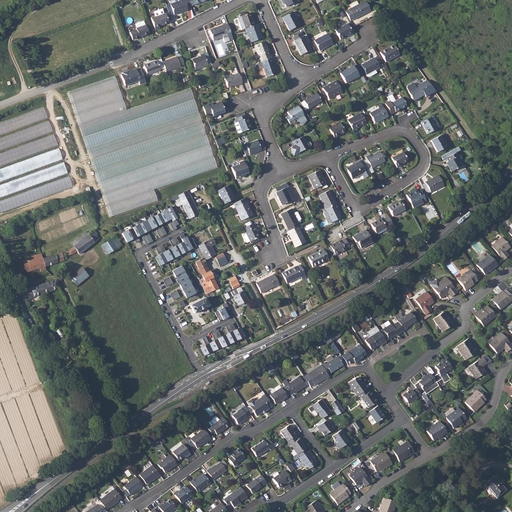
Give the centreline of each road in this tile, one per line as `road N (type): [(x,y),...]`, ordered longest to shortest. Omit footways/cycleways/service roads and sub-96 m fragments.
road 1 (secondary): [(203,377),(378,282),(511,174)]
road 2 (residential): [(0,106),(242,0)]
road 3 (secondary): [(22,503),(203,377)]
road 4 (residential): [(326,156),(394,132),(408,134),(423,154),(420,169),(364,207),(352,205)]
road 5 (residential): [(122,511),(288,410)]
road 6 (track): [(133,423),(62,277)]
road 7 (residential): [(184,341),(138,252),(180,230)]
road 8 (residential): [(427,455),(478,426),(511,361)]
